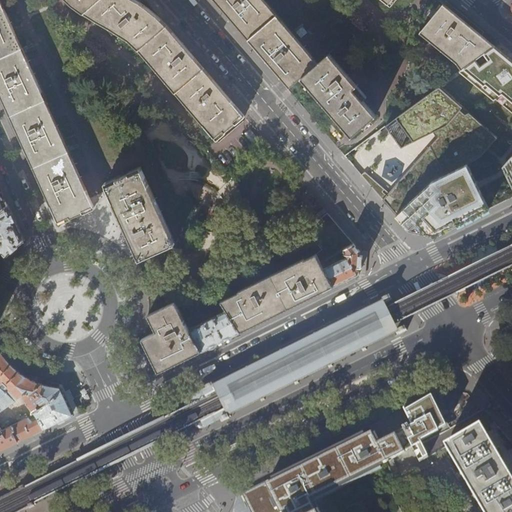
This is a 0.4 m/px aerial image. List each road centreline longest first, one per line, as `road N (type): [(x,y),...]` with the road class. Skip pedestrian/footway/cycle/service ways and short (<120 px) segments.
road 1 (residential): [(178,0),(407,270)]
road 2 (primary): [(407,270),(119,414)]
road 3 (primary): [(183,489),(429,364),(452,326)]
road 4 (primary): [(119,414),(0,473)]
road 5 (residential): [(0,148),(52,267)]
road 6 (residential): [(86,345),(109,316),(106,290),(86,269),(52,267)]
